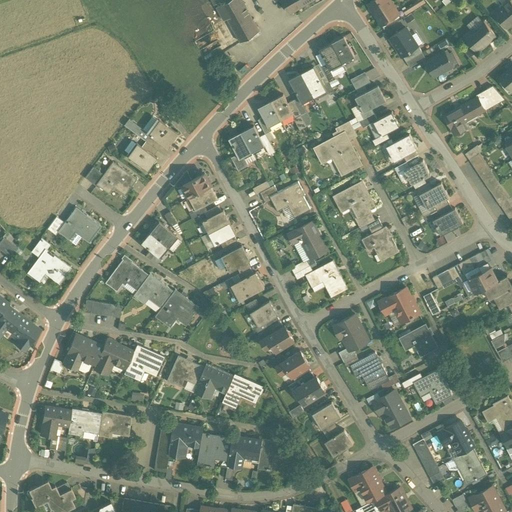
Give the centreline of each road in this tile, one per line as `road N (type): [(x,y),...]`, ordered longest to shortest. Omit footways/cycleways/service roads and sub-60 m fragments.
road 1 (residential): [(12,458),(268,499),(385,447)]
road 2 (residential): [(199,137),(59,316)]
road 3 (residential): [(199,137),(306,327)]
road 4 (residential): [(491,229),(306,327)]
road 5 (residential): [(342,0),(199,137)]
road 6 (residential): [(385,447),(511,377)]
road 7 (residential): [(306,327),(385,447)]
road 8 (residential): [(491,229),(416,111)]
road 9 (residential): [(416,111),(347,0)]
